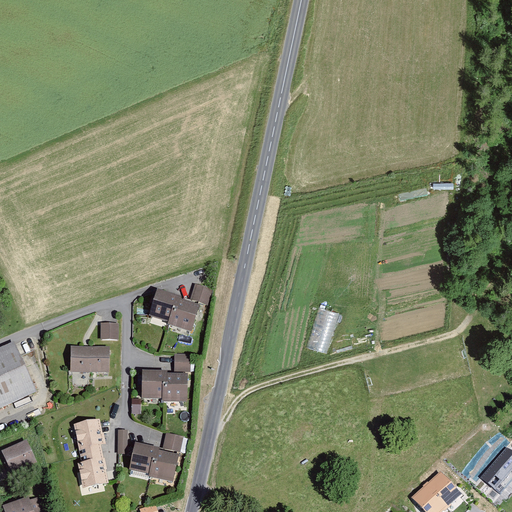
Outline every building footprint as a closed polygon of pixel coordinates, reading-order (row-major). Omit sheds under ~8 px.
[(191,300),(208,305),(213,290),(196,284),(191,300)] [(160,294),(151,321),(189,333),(197,307),(160,294)] [(311,346),(331,350),(339,310),(319,306),(311,346)] [(101,323),(101,340),(119,340),(119,324),(101,323)] [(14,345),(0,351),(0,412),(37,396),(14,345)] [(71,345),(70,373),(111,374),(111,347),(71,345)] [(417,359),(422,380),(472,368),(467,348),(417,359)] [(145,367),(144,396),(188,399),(188,369),(145,367)] [(74,426),(86,483),(115,477),(103,419),(74,426)] [(129,453),(130,430),(120,429),(118,453),(129,453)] [(164,448),(182,450),(184,435),(166,433),(164,448)] [(29,442),(4,452),(12,471),(36,462),(29,442)] [(137,442),(130,471),(173,483),(179,453),(137,442)] [(511,449),(508,445),(480,477),(496,490),(511,472),(511,449)] [(434,511),(456,493),(438,473),(408,500),(419,511),(434,511)] [(3,511),(32,511),(29,501),(3,510),(3,511)]
